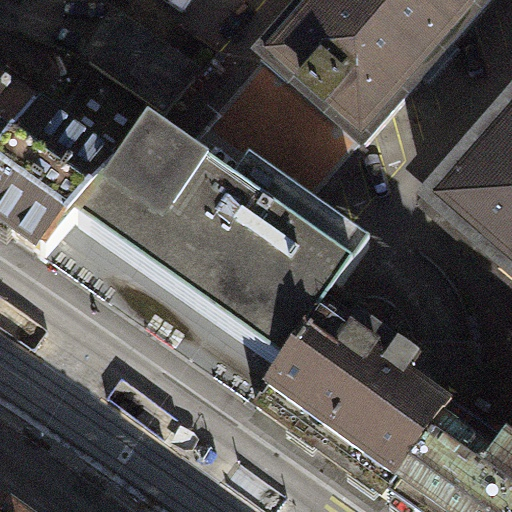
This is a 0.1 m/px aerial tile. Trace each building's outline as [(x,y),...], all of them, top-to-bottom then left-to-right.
[(322,0),(267,64),(363,148),(365,145),(366,146),(423,80),(422,79),(448,49),(449,51),(493,0),(322,0)] [(118,26),(90,67),(164,118),(197,81),(118,26)] [(390,507),(452,418),(408,387),(418,373),(330,311),(371,253),(340,231),(309,208),(363,148),(267,64),(183,157),(149,133),(118,176),(79,232),(231,339),(252,354),(284,376),(258,414),(350,479),(390,507)] [(0,169),(36,120),(0,94),(0,169)] [(511,113),(430,207),(511,278),(511,113)] [(36,120),(0,169),(0,231),(46,264),(75,229),(79,232),(118,176),(36,120)] [(258,414),(284,376),(252,354),(79,232),(75,229),(46,264),(258,414)] [(397,511),(511,511),(511,452),(506,449),(503,454),(452,418),(390,507),(397,511)]
